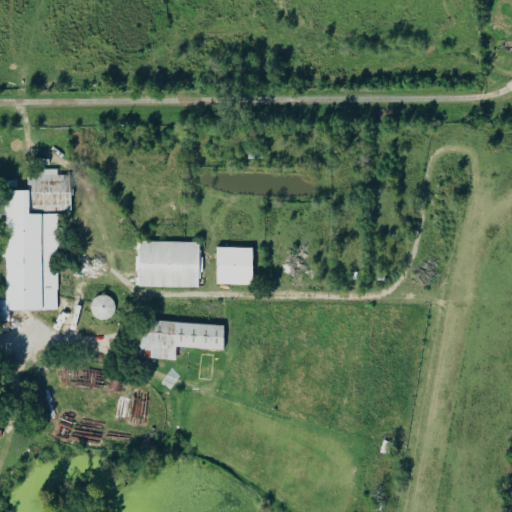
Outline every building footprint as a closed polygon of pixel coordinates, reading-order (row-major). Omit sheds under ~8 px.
[(63,212),(72,211),(71,176),(64,176),(63,169),(29,169),(30,190),(5,190),(7,300),(0,300),(0,320),(10,320),(10,311),(59,310),(59,284),(65,284),(63,212)] [(202,287),(203,242),(138,241),(137,287),(202,287)] [(254,247),(218,247),(217,284),(254,284),(254,247)] [(90,314),(112,321),(118,300),(96,294),(90,314)] [(141,358),(177,360),(178,347),(225,350),(226,325),(148,321),(148,330),(142,330),(141,358)]
